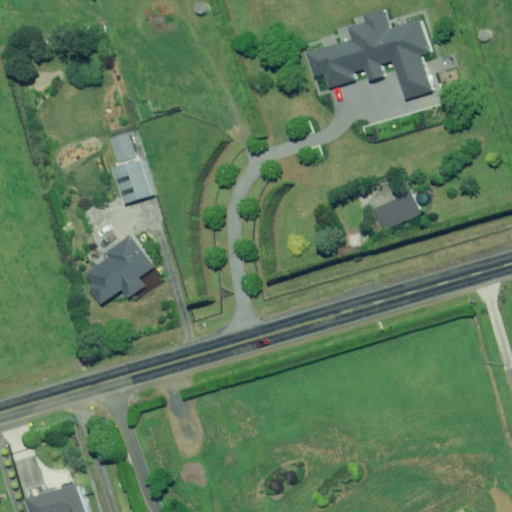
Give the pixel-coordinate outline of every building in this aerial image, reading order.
[(305,57),(318,100),(351,90),(348,80),(356,78),(360,91),(380,85),(374,66),(386,63),(398,101),(422,94),(412,57),(421,55),(414,28),(386,36),(380,14),(363,19),(366,27),(343,34),(346,45),(305,57)] [(109,170),(120,208),(153,199),(140,154),(133,156),(126,132),(108,137),(117,168),(109,170)] [(422,196),(384,209),(391,229),(429,217),(422,196)] [(100,263),(75,281),(95,308),(118,292),(127,304),(150,287),(144,279),(161,266),(134,230),(96,257),(100,263)] [(94,511),(88,485),(36,497),(39,511),(94,511)]
